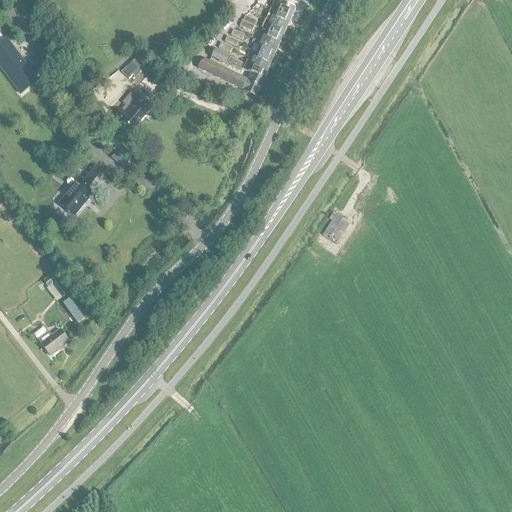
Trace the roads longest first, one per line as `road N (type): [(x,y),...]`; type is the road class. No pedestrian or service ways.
road 1 (secondary): [(13,511),(193,327),(417,0)]
road 2 (unclassified): [(0,491),(162,284),(225,222),(333,0)]
